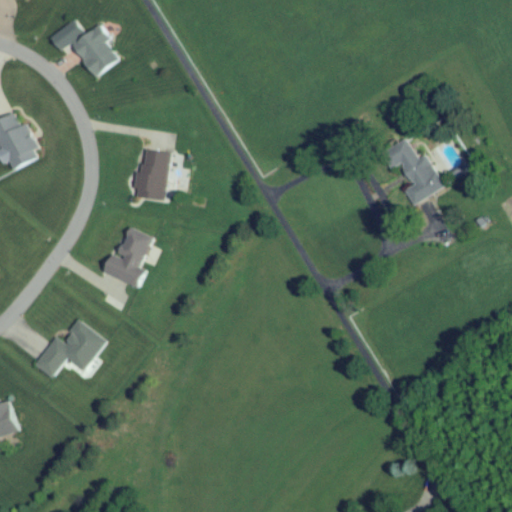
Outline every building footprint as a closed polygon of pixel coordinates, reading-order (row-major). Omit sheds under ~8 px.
[(73,50),(96,84),(124,64),(101,31),(73,50)] [(0,149),(14,177),(41,164),(19,117),(9,122),(9,123),(0,127),(0,149)] [(428,160),(419,165),(409,146),(383,159),(392,176),(402,171),(413,192),(406,196),(414,211),(445,195),(428,160)] [(167,207),(172,159),(142,156),(137,204),(167,207)] [(109,348),(80,327),(63,349),(57,345),(37,372),(54,386),(69,366),(86,379),(109,348)] [(0,444),(19,439),(10,407),(0,409),(0,411),(2,418),(0,418),(0,444)]
